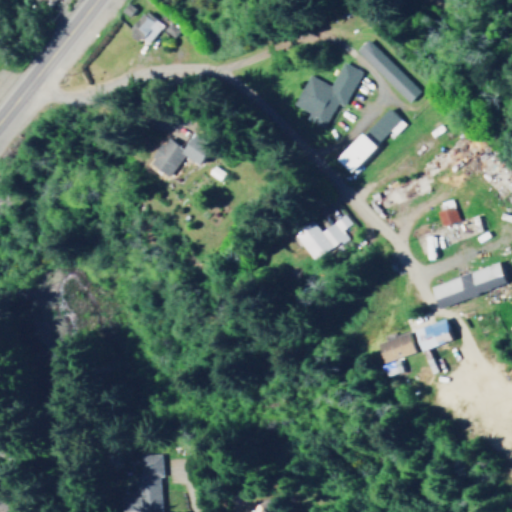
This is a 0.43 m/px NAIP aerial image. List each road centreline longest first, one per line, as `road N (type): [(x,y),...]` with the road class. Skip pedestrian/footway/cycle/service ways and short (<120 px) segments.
road 1 (residential): [(25,79),(66,94),(216,66),(317,29)]
road 2 (secondary): [(0,110),(86,0)]
